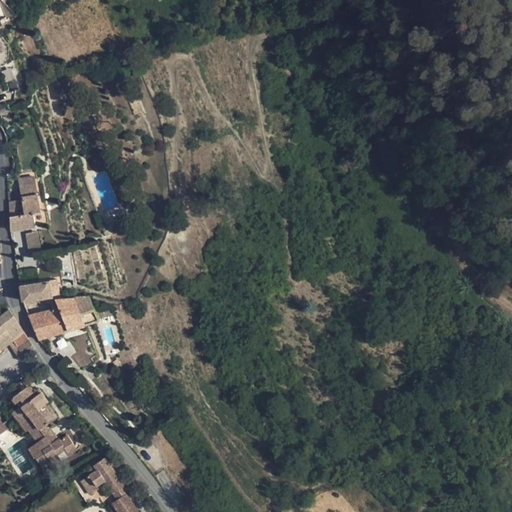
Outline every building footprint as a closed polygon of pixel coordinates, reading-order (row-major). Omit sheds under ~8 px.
[(134,97),(132,91),(126,93),(134,115),(143,111),(137,97),(134,97)] [(9,103),(0,106),(0,117),(12,113),(9,103)] [(19,178),(20,185),(35,183),(34,176),(19,178)] [(9,216),(10,229),(35,225),(33,213),(40,211),(35,183),(20,185),(22,199),(9,201),(9,216)] [(105,235),(113,232),(110,225),(102,228),(105,235)] [(37,231),(26,233),(29,252),(41,250),(37,231)] [(19,285),(21,300),(53,295),(58,307),(28,315),(38,339),(67,330),(99,319),(89,295),(74,296),(65,297),(62,277),(19,285)] [(17,336),(23,344),(29,340),(23,331),(9,309),(0,315),(0,331),(9,324),(17,336)] [(13,339),(17,336),(9,324),(0,331),(0,348),(1,350),(9,342),(13,339)] [(17,336),(13,339),(18,347),(23,344),(17,336)] [(13,339),(9,342),(21,360),(24,357),(18,347),(13,339)] [(23,344),(18,347),(24,357),(27,355),(35,349),(29,340),(23,344)] [(37,455),(45,468),(53,463),(54,465),(62,460),(69,455),(67,451),(75,446),(68,435),(61,439),(60,438),(59,439),(54,433),(52,434),(46,425),(48,423),(57,416),(48,402),(50,401),(42,391),(36,396),(33,392),(24,378),(13,387),(18,394),(13,398),(20,408),(13,412),(26,431),(29,429),(38,442),(30,448),(35,456),(37,455)] [(39,388),(33,392),(36,396),(42,391),(39,388)] [(3,423),(0,425),(0,433),(11,427),(7,421),(3,423)] [(48,423),(46,425),(52,434),(54,433),(48,423)] [(75,446),(67,451),(69,455),(77,449),(75,446)] [(118,499),(113,503),(119,511),(139,511),(126,493),(123,495),(120,490),(122,488),(126,485),(106,457),(95,465),(98,469),(87,476),(97,490),(105,485),(103,482),(105,480),(118,499)] [(97,490),(87,476),(83,479),(93,493),(97,490)]
